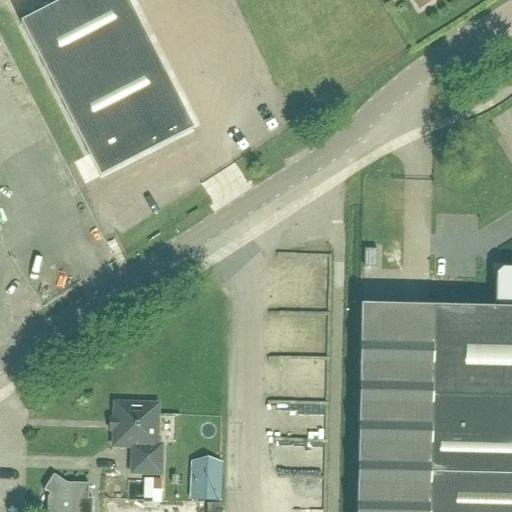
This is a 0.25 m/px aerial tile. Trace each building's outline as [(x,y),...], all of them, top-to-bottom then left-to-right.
[(128,0),(34,0),(14,11),(99,164),(191,112),(128,0)] [(412,0),(419,9),(433,0),(412,0)] [(89,183),(76,157),(60,164),(73,191),(89,183)] [(376,252),(363,252),(363,270),(376,270),(376,252)] [(511,511),(511,269),(503,269),(496,276),(495,310),(433,309),(360,307),(354,511),(511,511)] [(152,411),(117,409),(113,412),(112,451),(131,452),(129,478),(157,479),(158,452),(153,452),(155,414),(152,411)] [(284,468),(284,498),(321,499),(321,468),(284,468)] [(192,482),(191,502),(222,502),(223,476),(207,475),(207,483),(192,482)] [(64,487),(51,479),(41,494),(52,501),(50,504),(49,511),(88,511),(89,504),(85,504),(86,488),(64,487)]
